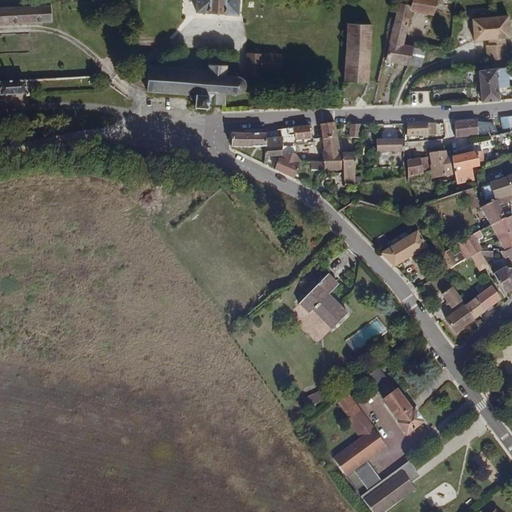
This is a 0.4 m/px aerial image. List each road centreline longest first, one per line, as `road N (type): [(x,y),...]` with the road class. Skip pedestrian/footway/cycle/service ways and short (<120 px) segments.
road 1 (residential): [(211,134),(218,152),(315,203),(406,297),(452,363)]
road 2 (residential): [(511,108),(216,120),(211,134)]
